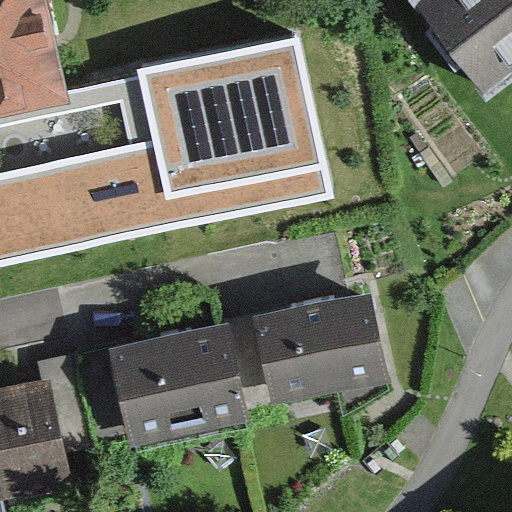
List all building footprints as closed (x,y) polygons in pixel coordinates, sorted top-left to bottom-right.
[(35,0),(0,0),(0,109),(58,96),(35,0)] [(511,74),(511,0),(420,0),(418,2),(488,93),(511,74)] [(0,171),(0,268),(335,197),(299,29),(139,63),(155,139),(0,171)] [(405,393),(383,291),(106,349),(128,451),(405,393)] [(65,389),(0,400),(0,511),(10,511),(9,506),(83,493),(65,389)]
